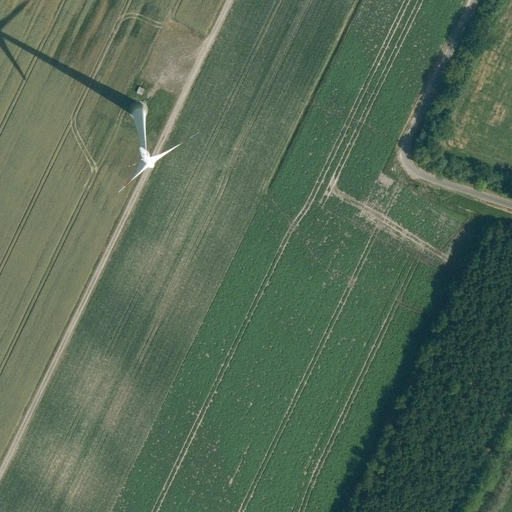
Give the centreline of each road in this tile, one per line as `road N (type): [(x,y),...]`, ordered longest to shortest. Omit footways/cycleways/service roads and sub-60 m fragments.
road 1 (track): [(228,0),(0,470)]
road 2 (unclassified): [(479,0),(403,173),(511,218)]
